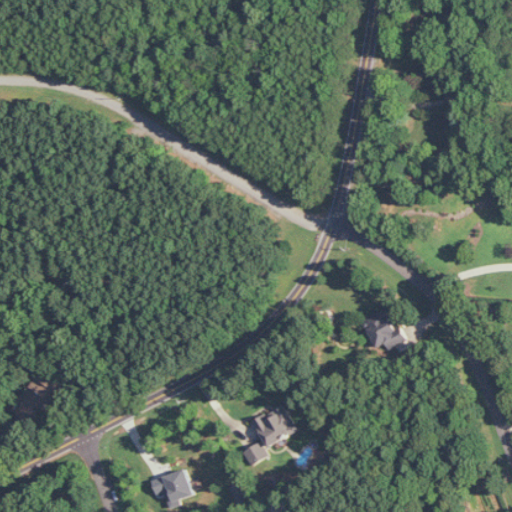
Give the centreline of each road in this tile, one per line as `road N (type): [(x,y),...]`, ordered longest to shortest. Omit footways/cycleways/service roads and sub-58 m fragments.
road 1 (residential): [(85,437),(112,511),(466,333),(404,268),(333,228)]
road 2 (residential): [(85,437),(263,340),(296,302),(333,228),(374,0)]
road 3 (residential): [(333,228),(102,96),(0,79)]
